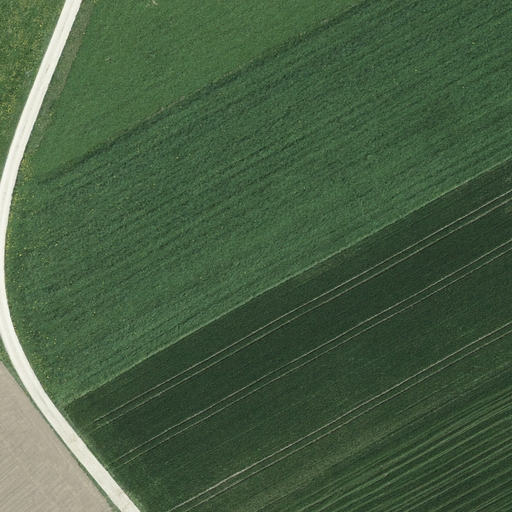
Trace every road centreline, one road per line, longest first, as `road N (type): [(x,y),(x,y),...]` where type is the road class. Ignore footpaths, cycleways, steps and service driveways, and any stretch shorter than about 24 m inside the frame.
road 1 (track): [(124,511),(53,426),(0,318)]
road 2 (track): [(0,206),(77,0)]
